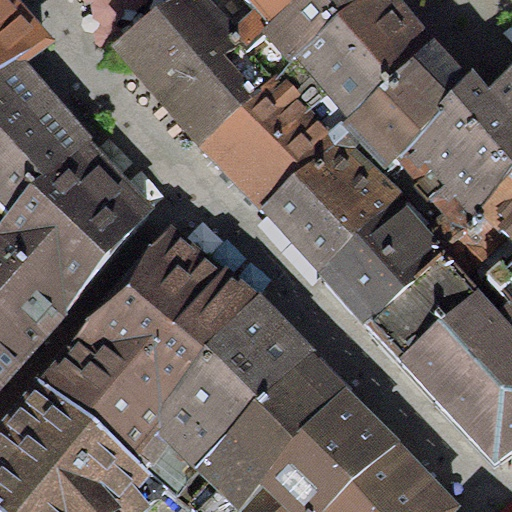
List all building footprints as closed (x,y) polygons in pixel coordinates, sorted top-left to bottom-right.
[(191,0),(189,2),(129,53),(208,152),(262,99),(235,71),(251,59),(246,54),(192,0),(191,0)] [(186,0),(189,2),(191,0),(192,0),(246,54),(307,0),(186,0)] [(375,0),(307,0),(246,54),(251,59),(271,42),(295,68),(375,0)] [(433,56),(386,0),(375,0),(295,68),(349,124),(433,56)] [(2,2),(0,3),(0,87),(17,73),(46,52),(2,2)] [(465,96),(433,56),(349,124),(395,168),(400,162),(465,96)] [(89,156),(17,73),(0,87),(0,231),(6,238),(89,156)] [(481,219),(511,184),(511,78),(505,85),(509,89),(481,114),(465,96),(400,162),(432,201),(430,203),(434,207),(436,206),(462,237),(481,219)] [(274,89),(262,99),(208,152),(264,216),(332,145),(274,89)] [(399,210),(332,145),(264,216),(322,282),(399,210)] [(153,222),(89,156),(6,238),(0,243),(0,270),(60,324),(153,222)] [(511,184),(481,219),(505,241),(511,247),(511,274),(501,286),(495,279),(486,288),(494,296),(496,295),(511,313),(511,184)] [(399,210),(322,282),(368,335),(442,264),(438,258),(399,210)] [(461,285),(505,241),(481,219),(462,237),(438,258),(442,264),(461,285)] [(218,285),(182,250),(52,396),(90,429),(218,285)] [(511,316),(499,328),(461,285),(442,264),(368,335),(499,468),(511,457),(511,316)] [(0,381),(60,324),(0,270),(0,381)] [(252,316),(218,285),(90,429),(126,459),(252,316)] [(256,311),(252,316),(126,459),(168,496),(179,508),(308,367),(256,311)] [(246,511),(344,406),(308,367),(179,508),(183,511),(246,511)] [(148,511),(168,496),(126,459),(90,429),(52,396),(0,458),(0,511),(148,511)] [(330,511),(393,457),(344,406),(246,511),(330,511)] [(441,511),(393,457),(330,511),(441,511)]
